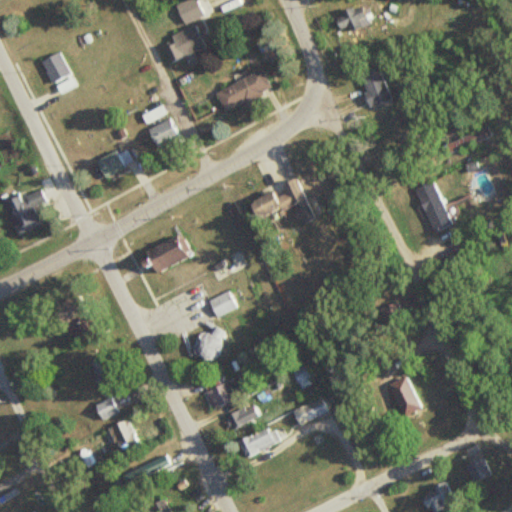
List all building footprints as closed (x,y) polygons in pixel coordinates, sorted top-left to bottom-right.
[(187,28),(207,19),(199,0),(179,9),(187,28)] [(333,15),(340,13),(338,7),(350,3),(352,8),(362,5),(368,22),(339,32),(333,15)] [(174,64),(210,45),(199,26),(173,40),(178,48),(168,53),(174,64)] [(38,59),(57,49),(75,84),(57,94),(38,59)] [(366,105),(387,97),(375,65),(358,72),(365,90),(361,92),(366,105)] [(219,97),(264,73),(274,91),(228,115),(219,97)] [(142,124),(169,114),(177,134),(150,145),(142,124)] [(95,158),(114,150),(121,164),(102,173),(95,158)] [(280,205),(292,200),(301,221),(314,215),(295,171),(278,178),(283,190),(275,193),(280,205)] [(431,230),(451,221),(432,177),(412,186),(431,230)] [(0,200),(13,231),(36,221),(30,206),(46,199),(39,181),(0,197),(0,200)] [(252,216),(274,206),(266,189),(244,199),(252,216)] [(140,247),(174,232),(184,254),(150,269),(140,247)] [(214,315),(234,304),(225,287),(205,299),(214,315)] [(65,339),(92,328),(77,291),(50,302),(65,339)] [(85,363),(115,351),(126,378),(95,390),(85,363)] [(294,382),(313,372),(307,360),(288,370),(294,382)] [(383,383),(405,372),(421,406),(400,416),(383,383)] [(211,405),(242,391),(235,374),(203,388),(211,405)] [(289,407),(321,393),(327,406),(296,421),(289,407)] [(93,402),(112,395),(118,411),(99,418),(93,402)] [(223,412),(243,404),(244,407),(252,403),(256,412),(228,425),(223,412)] [(105,424),(125,415),(137,443),(116,451),(105,424)] [(236,438),(267,423),(277,443),(245,458),(236,438)] [(128,473),(167,453),(173,466),(135,485),(128,473)] [(469,479),(488,471),(481,454),(462,461),(469,479)] [(419,495),(434,489),(432,484),(442,479),(447,490),(455,487),(463,507),(450,511),(429,511),(427,506),(424,508),(419,495)] [(146,503),(149,511),(170,511),(164,496),(146,503)]
